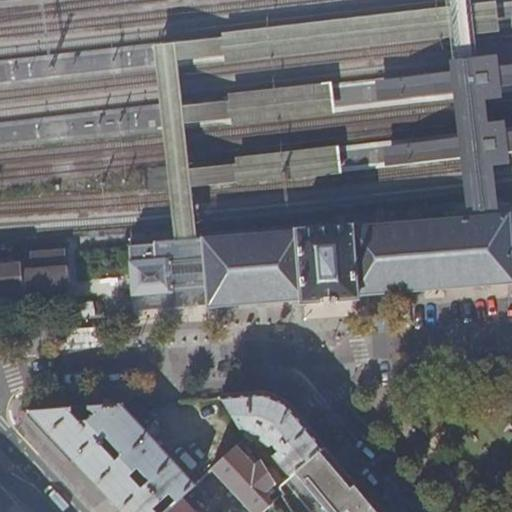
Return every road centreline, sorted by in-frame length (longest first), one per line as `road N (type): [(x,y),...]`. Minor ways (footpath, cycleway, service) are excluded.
road 1 (residential): [(299,362),(235,357),(0,377)]
road 2 (residential): [(511,342),(299,362)]
road 3 (residential): [(418,511),(299,362)]
